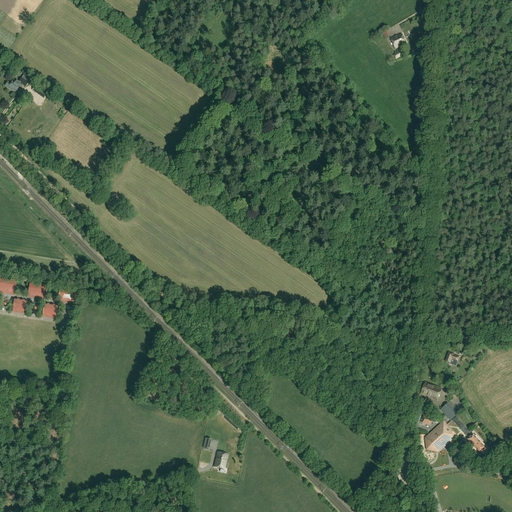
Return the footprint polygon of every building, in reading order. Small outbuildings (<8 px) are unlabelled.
[(406,44),(402,36),(401,34),(397,36),(391,39),(395,49),(406,44)] [(399,57),(406,52),(404,49),(397,54),(399,57)] [(13,81),(11,84),(8,82),(5,86),(8,88),(9,87),(15,92),(21,84),(25,87),(30,80),(24,75),(19,82),(17,81),(15,83),(13,81)] [(14,105),(12,109),(11,108),(9,112),(15,115),(19,108),(14,105)] [(0,290),(16,293),(18,281),(0,278),(0,290)] [(46,298),(48,286),(30,283),(28,295),(46,298)] [(76,303),(78,291),(78,290),(60,288),(58,300),(76,303)] [(25,312),(27,301),(15,299),(13,310),(25,312)] [(56,317),(57,306),(45,304),(43,315),(56,317)] [(460,356),(449,352),(446,361),(450,362),(452,359),(458,361),(460,356)] [(421,394),(437,401),(443,389),(426,382),(421,394)] [(449,401),(442,408),(452,419),(459,413),(449,401)] [(422,423),(429,424),(433,422),(434,417),(424,415),(422,423)] [(454,424),(463,435),(470,430),(461,419),(454,424)] [(445,442),(448,442),(453,438),(453,435),(454,433),(446,424),(441,424),(436,429),(436,431),(436,434),(431,433),(425,438),(427,449),(437,452),(443,447),(443,444),(444,443),(445,442)] [(485,448),(473,434),(468,440),(480,453),(485,448)] [(311,447),(306,452),(312,457),(316,453),(311,447)] [(464,458),(466,451),(463,450),(459,449),(457,456),(461,457),(464,458)] [(217,453),(215,465),(225,467),(228,455),(217,453)]
